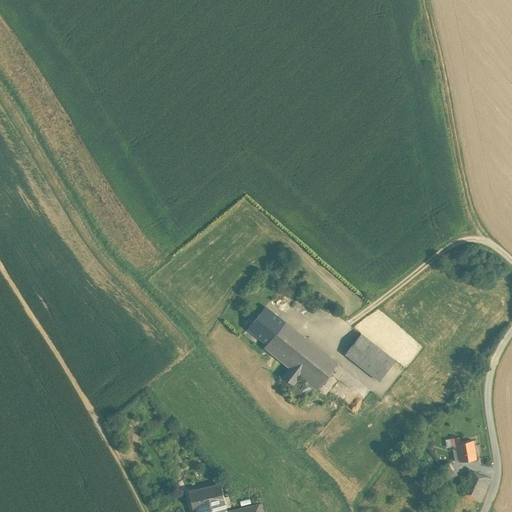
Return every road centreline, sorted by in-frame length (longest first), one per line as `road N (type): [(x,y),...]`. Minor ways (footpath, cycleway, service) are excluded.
road 1 (track): [(426,0),(471,210),(486,242)]
road 2 (track): [(511,324),(488,356),(482,381),(496,473),(483,511)]
road 3 (track): [(376,302),(461,242),(486,242),(511,263)]
